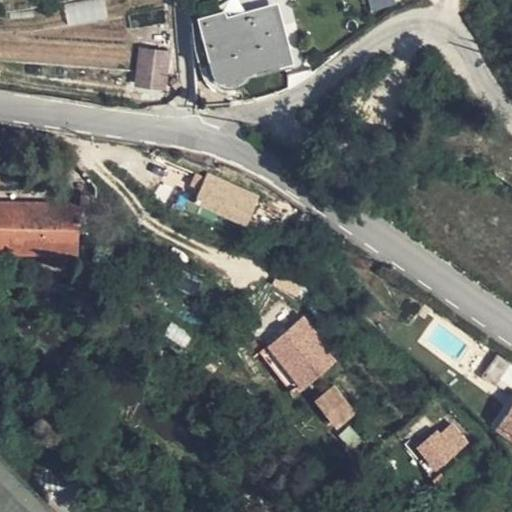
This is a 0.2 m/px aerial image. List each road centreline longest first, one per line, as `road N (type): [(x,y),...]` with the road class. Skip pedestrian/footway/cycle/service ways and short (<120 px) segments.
road 1 (unclassified): [(511,118),(452,32),(426,18),(393,29),(250,121),(237,146)]
road 2 (tertiary): [(511,328),(237,146)]
road 3 (tertiary): [(237,146),(0,106)]
road 4 (unknown): [(181,0),(193,134)]
